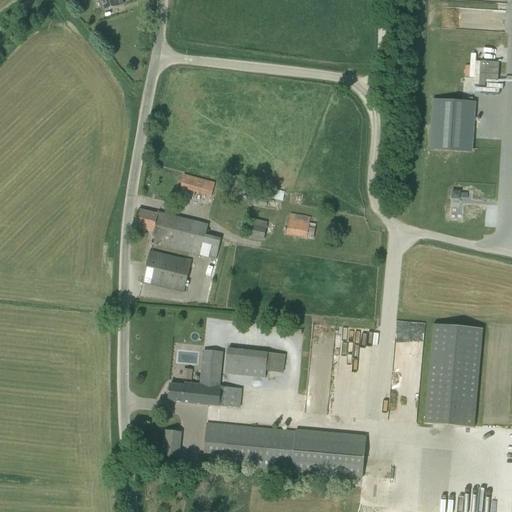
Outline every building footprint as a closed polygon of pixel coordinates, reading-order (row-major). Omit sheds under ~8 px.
[(93,0),(95,4),(101,2),(104,11),(119,6),(117,0),(93,0)] [(465,66),(465,78),(474,79),(475,62),(476,55),(471,54),(470,66),(465,66)] [(474,79),(474,86),(485,86),(486,80),(498,81),(499,63),(480,62),(475,62),(474,79)] [(475,88),(475,93),(481,93),(499,95),(499,90),(503,90),(503,85),(487,84),(486,89),(475,88)] [(432,100),(429,150),(472,153),(476,103),(432,100)] [(215,184),(184,176),(181,188),(212,196),(215,184)] [(282,202),(284,192),(274,190),(271,199),(282,202)] [(256,199),(255,205),(267,208),(268,202),(256,199)] [(151,244),(216,260),(221,240),(206,236),(208,226),(206,225),(158,214),(157,215),(138,211),(134,227),(153,232),(151,244)] [(290,215),(286,236),(307,240),(311,218),(290,215)] [(248,225),(246,237),(264,241),(266,229),(248,225)] [(184,293),(191,262),(152,252),(152,251),(150,251),(142,283),(184,293)] [(433,326),(425,425),(474,430),(483,331),(433,326)] [(365,344),(366,332),(349,331),(349,344),(365,344)] [(286,355),(228,349),(225,374),(265,379),(266,371),(283,373),(286,355)] [(184,384),(184,386),(185,386),(183,403),(240,408),(241,389),(220,387),(223,353),(204,351),(200,385),(184,384)] [(183,380),(191,380),(192,370),(184,370),(183,380)] [(168,402),(183,403),(185,386),(184,386),(170,385),(168,402)] [(296,431),(296,432),(207,424),(203,463),(292,472),(292,474),(361,480),(365,437),(296,431)] [(161,456),(161,457),(163,457),(162,466),(171,467),(175,467),(175,458),(179,458),(181,433),(165,431),(164,445),(165,445),(165,449),(164,449),(163,456),(161,456)]
